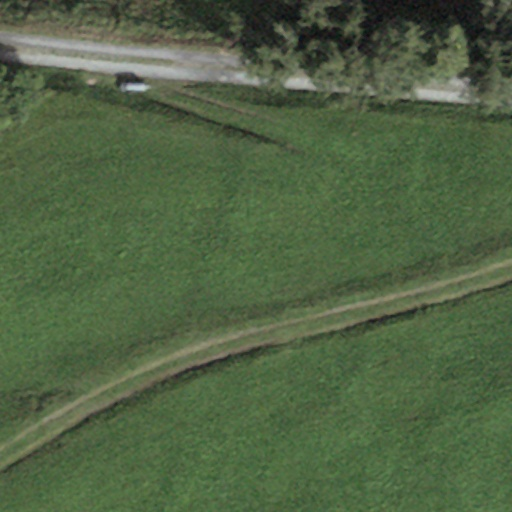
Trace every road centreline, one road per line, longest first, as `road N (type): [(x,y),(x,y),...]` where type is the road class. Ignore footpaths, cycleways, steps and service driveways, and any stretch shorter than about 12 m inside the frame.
road 1 (track): [(0,471),(187,359),(511,257)]
road 2 (track): [(511,88),(0,38)]
